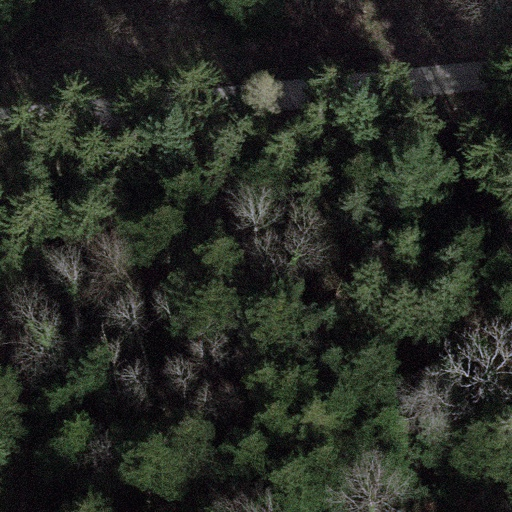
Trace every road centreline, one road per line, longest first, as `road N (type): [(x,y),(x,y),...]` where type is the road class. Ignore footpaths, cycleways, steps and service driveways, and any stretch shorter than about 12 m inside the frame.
road 1 (track): [(0,119),(424,82),(511,82)]
road 2 (track): [(0,325),(17,375),(22,434),(12,511)]
